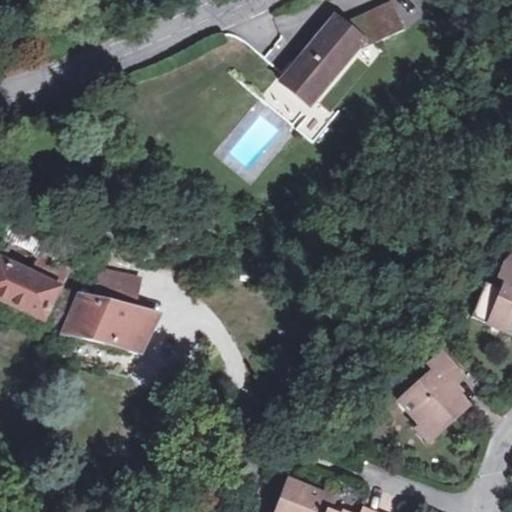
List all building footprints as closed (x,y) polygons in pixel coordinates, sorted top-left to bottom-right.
[(361,17),(374,46),(402,33),(390,5),(361,17)] [(361,17),(341,25),(362,43),(351,56),(374,46),(361,17)] [(284,78),(313,102),(351,56),(362,43),(341,25),(333,19),(284,78)] [(307,108),(313,102),(284,78),(278,85),(307,108)] [(307,108),(278,85),(263,103),(292,127),(307,108)] [(0,239),(6,244),(12,229),(0,222),(0,239)] [(0,303),(40,318),(38,326),(61,334),(75,298),(58,291),(68,274),(76,278),(81,264),(77,262),(78,258),(12,229),(6,244),(0,257),(0,303)] [(257,269),(221,264),(219,277),(256,282),(257,269)] [(511,274),(502,271),(497,283),(504,285),(487,331),(511,340),(511,274)] [(159,315),(83,299),(69,336),(140,356),(159,315)] [(40,318),(0,303),(0,320),(35,333),(38,326),(40,318)] [(454,384),(433,361),(424,369),(431,377),(395,410),(417,434),(423,429),(435,441),(465,412),(446,391),(454,384)] [(308,394),(297,371),(274,384),(285,406),(308,394)] [(186,394),(156,386),(143,427),(175,436),(186,394)] [(333,511),(336,508),(294,488),(284,511),(333,511)]
